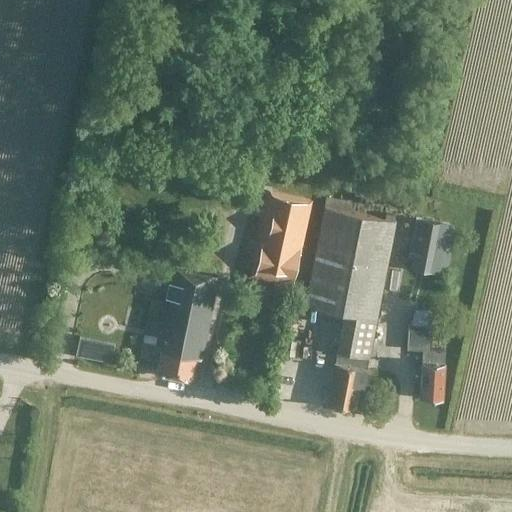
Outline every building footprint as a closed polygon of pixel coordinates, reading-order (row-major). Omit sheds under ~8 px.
[(301,253),(312,199),(265,190),(261,209),(264,210),(251,276),(276,281),(274,287),(290,290),(298,252),(301,253)] [(368,356),(376,317),(394,219),(324,205),(305,303),(344,311),(336,350),(368,356)] [(442,222),(419,218),(410,267),(433,272),(442,222)] [(196,246),(167,241),(164,257),(193,262),(196,246)] [(201,358),(211,309),(217,276),(171,267),(155,345),(161,346),(156,370),(191,377),(195,357),(201,358)] [(432,324),(433,309),(415,308),(410,323),(408,323),(406,348),(422,349),(419,397),(441,398),(444,349),(430,349),(432,324)] [(369,368),(334,362),(327,403),(354,408),(358,385),(366,386),(369,368)]
